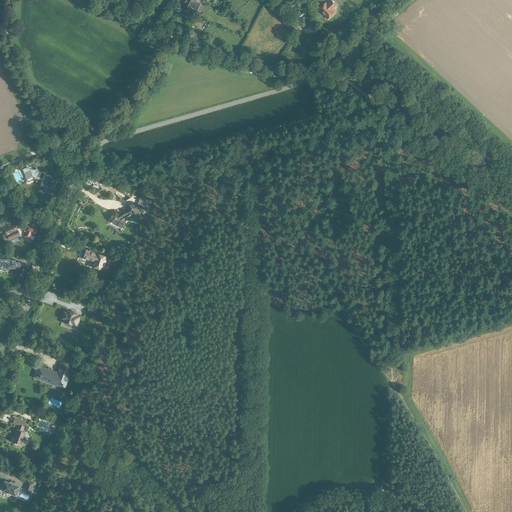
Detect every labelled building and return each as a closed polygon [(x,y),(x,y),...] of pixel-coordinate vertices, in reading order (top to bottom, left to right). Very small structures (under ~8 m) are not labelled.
[(189,12),(192,7),(194,9),(193,10),(197,11),(201,5),(196,2),(196,0),(185,0),(186,0),(185,2),(184,5),(182,8),(189,12)] [(262,0),(301,41),(304,38),(303,36),(269,0),(262,0)] [(326,3),(320,8),(323,11),(322,12),(322,13),(322,14),(324,15),(325,15),(328,18),(334,12),(332,10),(333,8),(333,9),(336,6),(331,1),(327,5),(326,3)] [(299,15),(291,6),(287,10),(295,19),(299,15)] [(316,46),(309,38),(303,43),(311,52),(311,50),(316,46)] [(27,167),(22,169),(26,179),(31,176),(36,178),(37,176),(43,178),(40,185),(45,187),(43,191),(48,193),(53,186),(54,185),(50,182),(52,177),(47,176),(47,177),(44,176),(45,174),(27,167)] [(140,197),(138,204),(144,206),(143,208),(144,208),(144,209),(144,210),(146,211),(147,210),(148,210),(151,201),(140,197)] [(114,212),(109,220),(121,227),(126,219),(125,219),(130,216),(133,220),(140,216),(133,203),(126,207),(127,210),(119,215),(114,212)] [(18,223),(4,229),(6,234),(17,229),(17,228),(19,226),(18,223)] [(25,230),(24,232),(26,233),(24,236),(29,238),(31,232),(35,234),(36,229),(28,226),(26,230),(25,230)] [(17,229),(6,234),(9,240),(20,235),(17,229)] [(86,250),(83,257),(90,260),(90,261),(89,261),(88,265),(92,267),(100,270),(102,266),(103,267),(107,257),(106,257),(103,256),(96,253),(96,254),(90,251),(89,252),(88,251),(86,250)] [(0,269),(3,269),(16,268),(21,267),(21,262),(15,262),(15,260),(9,260),(9,259),(0,259),(0,269)] [(96,317),(98,310),(94,309),(93,311),(88,309),(87,313),(96,317)] [(67,312),(64,311),(61,318),(65,320),(64,322),(71,325),(71,324),(77,326),(80,319),(78,318),(79,316),(76,315),(76,314),(67,310),(67,312)] [(64,386),(66,380),(69,371),(70,372),(72,366),(72,365),(72,364),(71,364),(71,363),(64,361),(63,361),(62,361),(62,362),(59,368),(60,368),(60,369),(59,369),(57,374),(54,373),(53,373),(53,374),(50,373),(50,372),(50,371),(49,370),(40,367),(39,367),(38,367),(38,368),(36,373),(41,375),(40,376),(39,378),(47,381),(47,380),(53,382),(53,383),(62,387),(63,387),(64,387),(64,386)] [(20,444),(24,432),(22,431),(24,427),(26,423),(20,421),(14,418),(13,423),(18,425),(17,429),(14,437),(12,436),(10,441),(20,444)] [(28,480),(24,489),(19,487),(19,486),(14,484),(15,483),(10,482),(10,483),(4,481),(3,483),(2,483),(1,487),(2,488),(1,490),(6,492),(5,494),(10,496),(11,494),(16,496),(18,489),(24,491),(23,492),(30,494),(34,483),(28,480)] [(41,480),(39,485),(43,486),(42,490),(45,491),(48,482),(41,480)]
